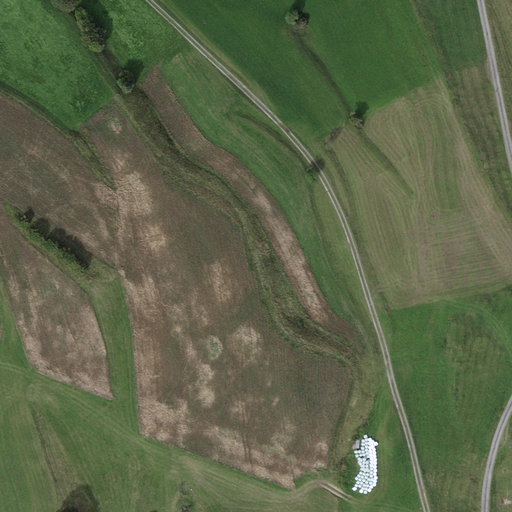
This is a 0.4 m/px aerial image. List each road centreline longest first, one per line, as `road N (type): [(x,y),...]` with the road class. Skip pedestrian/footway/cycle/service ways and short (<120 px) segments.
road 1 (track): [(426,511),(385,351),(333,197),(296,141),(149,0)]
road 2 (track): [(511,164),(480,0)]
